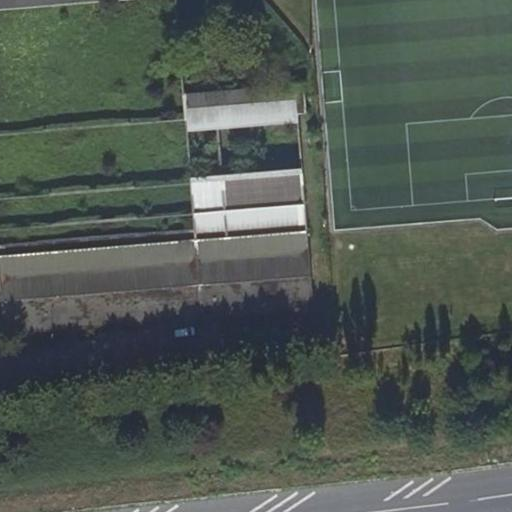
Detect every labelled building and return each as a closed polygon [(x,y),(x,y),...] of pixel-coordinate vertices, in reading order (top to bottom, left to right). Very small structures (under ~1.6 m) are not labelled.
[(0,0),(0,12),(148,0),(0,0)] [(306,83),(186,93),(188,121),(300,112),(300,115),(309,114),(306,83)] [(198,229),(309,220),(305,174),(194,184),(198,229)] [(201,262),(312,253),(309,220),(198,229),(201,262)] [(3,278),(201,262),(198,229),(0,245),(3,278)] [(316,310),(312,253),(201,262),(3,278),(8,336),(316,310)]
